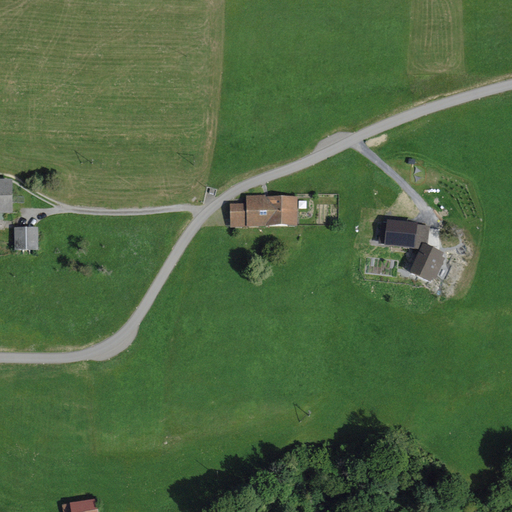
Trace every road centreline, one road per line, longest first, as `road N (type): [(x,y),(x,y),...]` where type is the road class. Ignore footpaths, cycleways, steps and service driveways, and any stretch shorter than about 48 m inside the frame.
road 1 (unclassified): [(511,88),(395,120),(239,190),(204,217),(122,339),(92,355),(0,357)]
road 2 (track): [(0,173),(79,211),(192,208),(204,217)]
